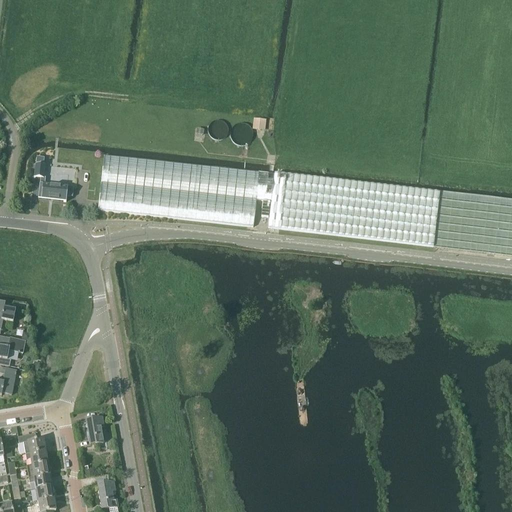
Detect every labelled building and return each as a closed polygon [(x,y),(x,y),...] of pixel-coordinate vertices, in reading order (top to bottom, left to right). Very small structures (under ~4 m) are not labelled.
[(254,119),(253,129),(265,131),(266,121),(254,119)] [(228,128),(227,126),(226,124),(224,123),(223,122),(221,121),(219,121),(217,121),(215,121),(214,122),(212,123),(211,124),(210,126),(209,128),(208,129),(208,131),(208,133),(209,135),(210,137),(211,138),(213,139),(215,140),(216,141),(218,141),(220,141),(222,140),(224,139),(225,138),(226,137),(227,135),(228,133),(228,131),(228,129),(228,128)] [(253,133),(252,131),(251,129),(250,127),(248,126),(246,125),(244,124),(242,124),(240,124),(238,124),(236,125),(234,127),(233,128),(232,130),(231,132),(230,134),(230,136),(231,139),(232,141),(233,142),(234,144),(236,145),(238,146),(240,147),(242,147),(245,146),(247,146),(248,145),(250,143),(251,141),(252,139),(253,137),(253,135),(253,133)] [(253,227),(256,201),(271,202),(268,229),(434,248),(440,193),(274,175),(273,181),(268,181),(268,175),(104,157),(98,210),(253,227)] [(35,165),(34,178),(40,179),(38,199),(49,201),(50,200),(53,200),(53,201),(66,203),(67,197),(73,198),(74,188),(45,185),(46,178),(45,178),(46,166),(35,165)] [(511,200),(440,193),(434,248),(511,256),(511,200)] [(0,334),(1,335),(3,322),(13,324),(16,311),(4,308),(5,303),(0,302),(0,334)] [(23,354),(25,342),(0,337),(0,365),(9,367),(11,361),(7,360),(9,351),(23,354)] [(0,394),(2,395),(2,393),(12,395),(17,371),(3,368),(0,367),(0,374),(4,375),(2,383),(0,382),(0,394)] [(103,441),(100,425),(103,424),(102,419),(86,422),(90,447),(98,445),(99,452),(108,450),(106,440),(103,441)] [(36,435),(18,438),(19,445),(24,444),(26,456),(30,455),(46,452),(44,440),(37,442),(36,435)] [(26,456),(25,456),(26,461),(31,461),(32,466),(32,467),(48,464),(46,452),(30,455),(26,456)] [(26,467),(29,479),(50,476),(48,464),(32,467),(32,466),(26,467)] [(50,476),(29,479),(30,486),(35,485),(36,490),(52,488),(50,476)] [(114,506),(111,490),(115,489),(114,484),(98,487),(102,511),(110,510),(109,511),(118,511),(117,505),(114,506)] [(38,502),(54,500),(52,488),(36,490),(38,502)] [(54,500),(38,502),(39,511),(55,511),(56,511),(54,500)]
